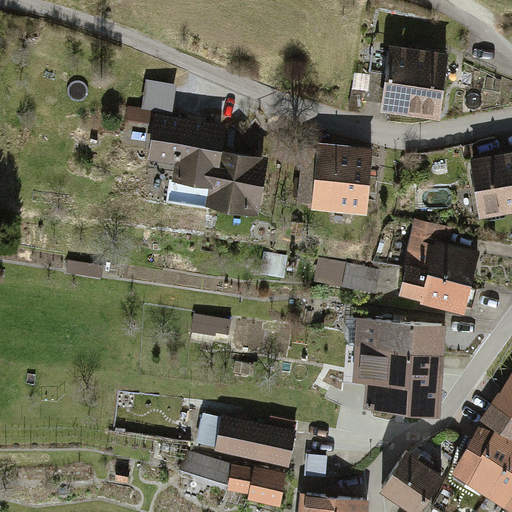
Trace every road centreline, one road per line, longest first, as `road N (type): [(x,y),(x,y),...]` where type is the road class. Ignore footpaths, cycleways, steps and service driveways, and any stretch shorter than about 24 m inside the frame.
road 1 (residential): [(511,121),(414,140),(331,124),(58,14)]
road 2 (residential): [(377,511),(375,485),(385,460),(447,415),(511,325)]
